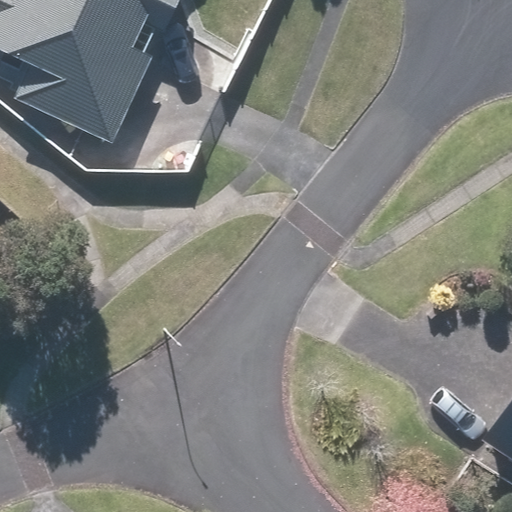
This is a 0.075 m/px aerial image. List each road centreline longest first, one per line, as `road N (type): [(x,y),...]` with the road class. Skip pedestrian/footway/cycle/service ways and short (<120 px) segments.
road 1 (residential): [(191,416),(495,0)]
road 2 (residential): [(191,416),(0,479)]
road 3 (residential): [(283,511),(191,416)]
